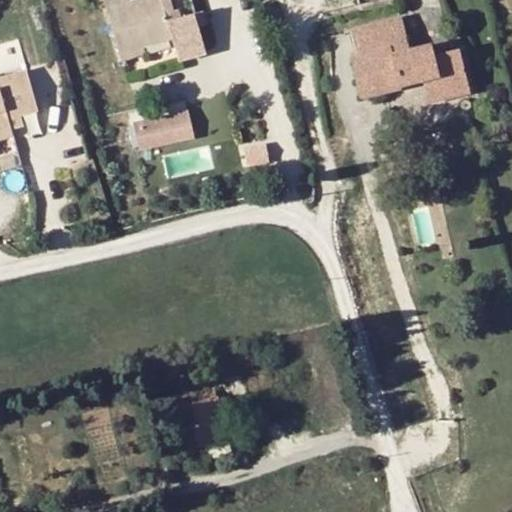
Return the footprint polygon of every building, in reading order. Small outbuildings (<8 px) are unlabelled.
[(136,0),(129,3),(128,0),(100,0),(118,54),(143,46),(172,38),(174,46),(191,41),(181,3),(161,8),(158,0),(136,0)] [(158,0),(161,8),(181,3),(179,0),(158,0)] [(423,81),(462,71),(457,51),(434,57),(430,44),(408,50),(400,16),(348,30),(354,53),(349,55),(360,101),(397,91),(397,88),(423,81)] [(121,63),(145,56),(143,46),(118,54),(121,63)] [(0,133),(10,131),(7,119),(18,116),(36,111),(25,71),(0,78),(0,133)] [(462,71),(423,81),(429,106),(469,95),(462,71)] [(7,119),(10,131),(21,127),(18,116),(7,119)] [(0,133),(0,142),(13,139),(10,131),(0,133)] [(242,149),(246,167),(269,162),(264,144),(242,149)] [(202,396),(174,404),(175,408),(204,401),(202,396)] [(202,449),(229,442),(218,397),(204,401),(175,408),(171,410),(178,434),(184,453),(202,449)] [(184,453),(178,434),(166,438),(172,461),(185,457),(184,453)] [(206,462),(232,455),(229,442),(202,449),(206,462)]
